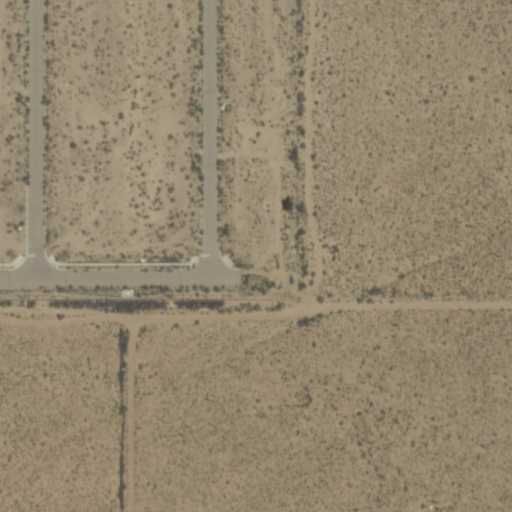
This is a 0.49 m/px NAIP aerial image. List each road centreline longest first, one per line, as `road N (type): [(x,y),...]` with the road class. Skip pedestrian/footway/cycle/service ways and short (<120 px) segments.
road 1 (residential): [(33,277),(32,0)]
road 2 (residential): [(208,276),(205,0)]
road 3 (residential): [(208,276),(0,277)]
